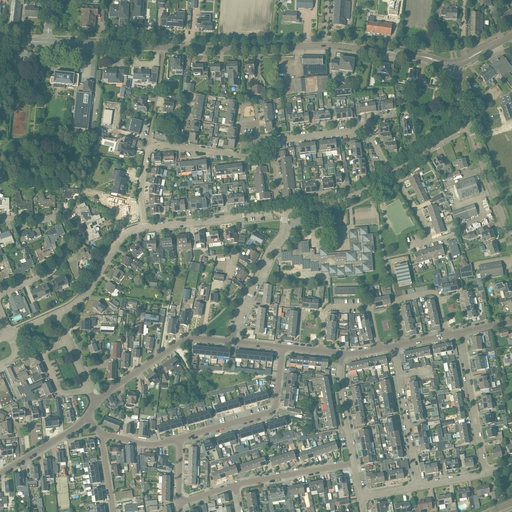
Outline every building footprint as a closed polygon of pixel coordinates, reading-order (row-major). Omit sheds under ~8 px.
[(24,5),(23,0),(7,0),(8,0),(9,0),(6,30),(18,31),(21,4),(24,5)] [(138,0),(133,0),(132,17),(135,18),(135,22),(133,22),(133,23),(133,28),(142,29),(142,24),(142,22),(144,22),(145,18),(143,18),(144,0),(143,0),(138,0)] [(312,0),(296,0),(296,8),(312,9),(312,0)] [(381,0),(382,1),(390,2),(388,15),(398,16),(399,2),(392,1),(392,0),(381,0)] [(350,2),(335,1),(333,25),(345,26),(345,19),(349,20),(350,2)] [(127,2),(119,2),(119,6),(110,6),(109,17),(119,17),(119,20),(122,20),(122,25),(128,25),(128,20),(129,5),(127,5),(127,2)] [(98,7),(82,6),(82,15),(85,15),(84,27),(83,27),(94,28),(95,14),(97,14),(98,7)] [(511,20),(511,14),(508,6),(503,8),(505,14),(500,16),(503,24),(511,20)] [(35,7),(26,7),(25,17),(32,17),(38,17),(37,17),(38,17),(39,10),(34,10),(35,7)] [(457,10),(441,10),(441,16),(445,16),(445,20),(457,20),(457,10)] [(470,32),(470,37),(479,38),(480,31),(482,31),(482,25),(480,25),(480,11),(471,11),(470,32)] [(161,23),(160,27),(165,27),(165,26),(166,26),(166,30),(172,30),(172,27),(176,28),(176,26),(176,21),(177,21),(177,15),(177,12),(177,15),(172,15),(172,18),(168,17),(168,19),(161,19),(161,23)] [(176,21),(176,26),(176,28),(179,28),(179,29),(183,29),(183,22),(185,22),(185,12),(177,12),(177,15),(177,21),(176,21)] [(296,13),(283,13),(283,21),(284,21),(290,21),(290,22),(296,22),(296,23),(299,23),(299,20),(296,19),(296,13)] [(391,36),(392,24),(377,22),(377,23),(374,23),(374,18),(368,17),(366,33),(373,34),(373,35),(375,35),(376,34),(391,36)] [(197,19),(197,24),(200,25),(200,29),(204,29),(203,31),(212,31),(212,25),(210,25),(210,19),(197,19)] [(302,63),(302,66),(305,66),(305,64),(312,65),(312,56),(308,56),(305,56),(302,56),(302,57),(302,63)] [(312,56),(312,65),(319,65),(319,66),(323,66),(323,63),(323,58),(323,56),(320,56),(317,56),(312,56)] [(511,68),(502,56),(485,70),(490,76),(492,75),(494,78),(492,79),(499,74),(502,78),(511,70),(511,68)] [(179,58),(175,58),(171,58),(171,63),(171,66),(171,71),(176,71),(175,75),(181,75),(182,75),(183,71),(183,66),(183,64),(183,59),(179,58)] [(354,60),(341,58),(340,61),(332,60),(330,71),(339,72),(339,71),(348,72),(348,74),(352,75),(352,72),(353,72),(354,60)] [(238,73),(237,63),(227,64),(227,63),(226,63),(227,74),(228,74),(229,86),(239,86),(239,73),(238,73)] [(254,70),(254,63),(245,63),(245,70),(244,70),(244,74),(249,74),(249,77),(249,78),(255,78),(255,70),(254,70)] [(389,65),(381,64),(380,69),(375,69),(374,75),(374,77),(383,78),(387,79),(387,78),(391,78),(392,70),(388,70),(389,65)] [(203,69),(203,66),(193,66),(193,74),(201,74),(201,78),(207,78),(207,69),(203,69)] [(220,66),(211,66),(211,72),(215,72),(215,78),(219,78),(219,72),(220,72),(220,66)] [(104,75),(104,79),(112,80),(111,83),(122,84),(122,75),(122,74),(118,74),(116,74),(116,70),(112,69),(112,71),(104,70),(104,75)] [(134,70),(133,79),(141,80),(141,81),(141,82),(142,83),(143,83),(144,83),(145,83),(145,82),(145,80),(149,80),(149,83),(156,84),(158,75),(150,73),(150,71),(141,71),(134,71),(134,70)] [(410,71),(409,79),(416,80),(415,83),(428,85),(429,78),(417,76),(417,72),(414,72),(414,71),(412,70),(411,71),(410,71)] [(492,80),(492,79),(494,78),(492,75),(490,76),(485,70),(479,75),(486,84),(492,79),(492,80)] [(64,74),(55,73),(54,78),(51,78),(51,84),(54,84),(53,88),(65,89),(65,86),(77,87),(79,75),(64,74)] [(92,95),(91,94),(91,93),(92,93),(93,83),(84,82),(83,92),(84,92),(84,94),(76,93),(73,128),(88,130),(92,95)] [(352,95),(351,85),(335,87),(336,96),(352,95)] [(261,88),(261,87),(253,87),(253,95),(265,95),(265,88),(261,88)] [(503,97),(501,91),(491,94),(493,100),(503,97)] [(511,119),(511,95),(511,94),(500,98),(508,121),(511,119)] [(386,102),(386,97),(378,98),(378,101),(379,108),(382,108),(382,111),(388,111),(386,102)] [(134,105),(134,108),(134,109),(136,110),(137,110),(137,111),(146,112),(147,105),(145,105),(146,99),(140,98),(139,104),(138,104),(137,104),(135,104),(134,105)] [(165,99),(163,108),(165,108),(164,112),(170,113),(170,109),(173,110),(174,105),(176,106),(177,104),(178,104),(179,99),(173,98),(172,101),(165,99)] [(386,102),(388,111),(393,110),(396,109),(395,98),(389,99),(390,101),(386,102)] [(264,112),(274,111),(275,111),(274,104),(271,105),(271,101),(260,102),(261,110),(263,109),(264,112)] [(375,103),(370,103),(371,113),(376,112),(376,108),(379,108),(378,101),(375,101),(375,103)] [(359,103),(356,104),(357,114),(360,114),(365,113),(364,102),(362,102),(362,104),(359,105),(359,103)] [(324,112),(325,121),(325,120),(327,120),(327,121),(331,121),(330,117),(333,117),(332,110),(331,103),(328,104),(328,108),(326,108),(327,112),(324,112)] [(346,109),(347,119),(353,118),(356,118),(354,105),(348,105),(349,106),(349,109),(346,109)] [(342,119),(340,110),(340,107),(335,108),(335,109),(332,110),(333,117),(336,116),(336,120),(342,119)] [(104,110),(102,124),(110,126),(113,112),(104,110)] [(201,118),(201,115),(193,114),(192,120),(203,122),(203,119),(201,118)] [(138,134),(141,121),(132,119),(129,132),(138,134)] [(410,121),(400,122),(401,127),(403,126),(403,130),(404,135),(411,134),(409,125),(410,125),(410,121)] [(191,128),(199,130),(200,123),(192,122),(191,128)] [(378,134),(380,134),(389,133),(388,123),(379,124),(380,127),(378,128),(378,134)] [(272,124),(265,124),(266,132),(270,131),(270,132),(275,132),(275,128),(272,129),(272,124)] [(91,128),(87,144),(91,146),(96,130),(91,128)] [(229,128),(228,134),(236,136),(237,129),(229,128)] [(169,134),(156,132),(155,138),(167,140),(169,134)] [(391,133),(389,133),(380,134),(381,141),(383,140),(383,144),(392,142),(391,133)] [(195,140),(196,136),(190,135),(189,142),(192,142),(192,143),(197,144),(198,140),(195,140)] [(121,153),(120,154),(132,157),(134,149),(130,148),(132,140),(126,138),(124,144),(119,143),(117,152),(121,153)] [(234,149),(235,142),(227,141),(224,140),(223,148),(230,149),(230,148),(234,149)] [(336,140),(330,141),(332,152),(337,152),(337,156),(341,155),(340,148),(337,148),(336,140)] [(348,142),(349,146),(350,145),(351,151),(361,149),(360,148),(361,147),(361,144),(360,144),(359,144),(359,141),(355,142),(348,142)] [(396,142),(392,142),(383,144),(385,143),(386,150),(388,150),(388,153),(397,152),(396,147),(396,142)] [(300,156),(305,155),(304,144),(298,145),(299,153),(296,153),(297,160),(301,160),(300,156)] [(164,158),(161,158),(161,153),(154,154),(154,164),(161,163),(161,166),(164,165),(164,163),(164,158)] [(173,153),(163,153),(164,158),(164,163),(171,163),(171,165),(174,165),(173,153)] [(441,160),(439,157),(432,162),(437,168),(442,165),(444,168),(449,165),(444,158),(441,160)] [(467,168),(464,159),(452,163),(453,167),(459,165),(460,170),(467,168)] [(206,161),(201,162),(202,172),(207,171),(207,172),(210,172),(210,166),(207,166),(206,161)] [(180,169),(177,169),(178,176),(181,175),(181,174),(186,173),(185,168),(185,163),(180,164),(180,163),(180,169)] [(239,165),(236,165),(237,174),(240,174),(240,176),(246,176),(245,163),(239,164),(239,165)] [(221,176),(220,166),(212,167),(213,177),(221,176)] [(158,176),(157,179),(159,179),(162,180),(164,180),(164,177),(162,177),(164,170),(162,170),(154,168),(153,175),(158,176)] [(124,173),(117,171),(116,178),(117,179),(114,188),(116,188),(114,194),(123,196),(127,180),(122,179),(124,173)] [(336,184),(337,185),(339,185),(339,184),(342,183),(342,181),(345,180),(345,179),(344,174),(335,175),(336,177),(336,184)] [(411,186),(412,185),(420,182),(417,175),(408,179),(411,186)] [(336,177),(333,178),(332,176),(327,177),(327,180),(329,190),(331,190),(331,189),(334,188),(333,184),(336,184),(336,177)] [(322,179),(318,179),(319,186),(322,186),(323,190),(326,189),(326,190),(329,190),(327,177),(321,177),(322,179)] [(156,185),(155,188),(160,189),(162,190),(163,186),(161,186),(162,180),(159,179),(157,179),(152,178),(151,184),(156,185)] [(479,194),(473,178),(455,184),(460,200),(479,194)] [(316,183),(310,184),(312,194),(314,194),(314,193),(317,193),(316,187),(319,186),(318,179),(315,180),(316,183)] [(412,185),(411,186),(414,192),(423,188),(426,187),(424,183),(421,184),(420,182),(412,185)] [(239,204),(241,203),(241,205),(245,204),(244,201),(246,200),(245,189),(246,189),(245,185),(245,184),(242,184),(242,190),(243,195),(241,195),(238,195),(239,204)] [(312,194),(310,184),(302,185),(303,192),(306,191),(306,194),(309,194),(309,195),(312,194)] [(50,198),(50,200),(45,200),(45,198),(44,198),(44,194),(43,194),(43,190),(42,190),(42,185),(38,185),(38,190),(38,206),(43,206),(45,206),(45,208),(50,208),(50,210),(55,209),(55,198),(55,196),(50,196),(50,198)] [(68,186),(63,186),(62,203),(66,204),(66,198),(67,198),(67,199),(71,199),(71,196),(73,196),(73,194),(77,195),(78,190),(68,189),(68,186)] [(160,198),(162,198),(162,196),(159,195),(160,189),(155,188),(150,187),(149,194),(154,195),(153,198),(160,198)] [(417,199),(426,194),(423,188),(414,192),(417,199)] [(213,208),(218,207),(217,198),(212,198),(211,191),(208,191),(209,194),(210,203),(212,203),(213,208)] [(20,196),(20,192),(15,192),(15,204),(15,209),(20,208),(22,208),(22,210),(27,210),(27,212),(32,212),(32,207),(32,200),(27,200),(27,202),(22,202),(22,200),(21,200),(21,196),(20,196)] [(228,192),(225,192),(225,198),(227,198),(228,200),(228,205),(230,205),(230,206),(234,206),(234,204),(233,196),(232,192),(230,193),(228,192)] [(204,199),(201,199),(202,209),(202,211),(205,210),(206,210),(207,210),(207,203),(210,203),(209,194),(208,194),(204,195),(204,199)] [(426,194),(417,199),(421,205),(429,201),(426,194)] [(126,200),(106,195),(106,196),(109,196),(107,202),(107,203),(116,205),(116,206),(122,207),(123,213),(121,213),(121,218),(127,218),(127,213),(129,213),(129,207),(128,207),(128,206),(129,206),(129,205),(127,206),(126,200)] [(190,199),(187,199),(188,206),(191,205),(191,210),(197,210),(195,196),(190,197),(190,199)] [(0,208),(4,209),(4,210),(9,210),(9,198),(4,198),(4,200),(0,200),(0,208)] [(153,198),(149,199),(150,205),(155,205),(156,208),(161,207),(163,207),(162,204),(163,204),(162,201),(160,201),(160,198),(153,198)] [(184,201),(179,202),(180,212),(186,211),(185,206),(188,206),(187,199),(184,200),(184,201)] [(180,212),(179,202),(174,202),(174,201),(171,201),(171,207),(174,207),(175,212),(180,212)] [(84,221),(86,225),(104,218),(101,219),(99,215),(96,217),(95,216),(92,217),(92,216),(90,217),(88,212),(90,212),(88,207),(86,207),(85,203),(77,206),(78,210),(77,211),(79,216),(80,215),(82,220),(84,219),(85,221),(84,221)] [(432,206),(427,208),(428,211),(429,215),(431,214),(439,212),(442,211),(441,207),(437,208),(436,205),(432,206)] [(455,223),(478,215),(474,205),(452,213),(455,223)] [(439,212),(429,215),(432,221),(441,218),(439,212)] [(104,218),(86,225),(88,229),(89,231),(87,232),(89,236),(87,237),(89,242),(100,238),(98,233),(96,233),(95,229),(96,228),(96,227),(99,226),(99,225),(103,223),(102,222),(105,221),(104,218)] [(443,225),(441,218),(432,221),(434,228),(443,225)] [(65,234),(61,225),(49,230),(52,236),(49,237),(49,236),(52,245),(55,244),(55,242),(57,241),(56,240),(59,239),(58,237),(65,234)] [(443,225),(434,228),(436,235),(445,232),(443,225)] [(301,239),(298,239),(298,246),(301,246),(301,250),(302,264),(302,269),(310,268),(311,271),(318,271),(318,272),(319,272),(318,268),(321,267),(321,273),(329,272),(329,277),(337,277),(337,279),(345,279),(345,276),(363,275),(363,272),(373,271),(371,253),(374,253),(372,235),(367,235),(367,227),(356,228),(356,231),(349,232),(350,252),(327,254),(327,249),(319,250),(319,255),(315,255),(314,249),(309,249),(308,242),(301,242),(301,239)] [(40,233),(39,228),(36,230),(35,229),(33,230),(33,231),(31,231),(30,230),(22,233),(24,239),(28,237),(30,240),(41,236),(40,233)] [(488,232),(486,228),(481,229),(479,230),(475,231),(466,234),(469,240),(477,237),(477,236),(481,235),(482,237),(485,236),(487,241),(495,238),(492,230),(488,232)] [(238,243),(237,234),(233,234),(233,230),(231,231),(231,229),(225,230),(226,231),(225,231),(226,240),(231,240),(231,244),(238,243)] [(0,242),(3,241),(5,247),(14,243),(12,237),(11,238),(10,236),(11,236),(9,231),(1,234),(0,230),(0,242)] [(218,235),(217,232),(210,233),(210,238),(207,238),(206,234),(206,233),(207,245),(222,243),(221,235),(218,235)] [(199,233),(197,233),(196,233),(196,234),(195,235),(196,245),(201,244),(201,249),(205,249),(203,234),(200,234),(199,233)] [(268,237),(260,233),(258,236),(253,234),(250,239),(255,242),(254,244),(260,247),(263,241),(265,242),(268,237)] [(187,242),(186,236),(177,237),(178,246),(182,246),(182,250),(191,249),(190,240),(190,242),(187,242)] [(50,254),(54,252),(48,237),(45,239),(44,239),(45,243),(46,247),(45,247),(46,249),(41,251),(41,249),(35,251),(40,262),(45,260),(44,258),(49,256),(48,254),(50,254)] [(172,247),(171,239),(162,240),(163,248),(168,247),(168,251),(169,251),(170,260),(176,259),(176,258),(175,247),(172,247)] [(460,255),(455,240),(448,243),(453,257),(460,255)] [(498,247),(496,241),(488,244),(489,247),(488,247),(491,256),(499,253),(496,247),(498,247)] [(147,247),(147,250),(148,250),(149,253),(152,253),(152,255),(153,255),(153,258),(154,258),(155,262),(160,262),(159,260),(159,248),(156,248),(156,242),(147,242),(147,247)] [(140,248),(137,244),(130,249),(132,252),(131,253),(136,258),(145,250),(143,245),(140,248)] [(441,245),(434,247),(438,257),(445,255),(441,245)] [(35,266),(27,246),(23,248),(25,252),(24,252),(26,256),(25,256),(27,260),(25,260),(26,262),(22,264),(21,262),(16,264),(20,275),(25,273),(25,272),(29,270),(29,268),(30,267),(30,268),(35,266)] [(431,259),(438,257),(434,247),(428,249),(431,259)] [(85,253),(83,249),(78,251),(79,253),(74,255),(75,257),(73,258),(73,257),(69,259),(69,260),(68,260),(75,279),(80,277),(78,273),(79,272),(78,269),(79,268),(77,265),(78,264),(77,261),(82,260),(83,262),(88,260),(92,258),(91,255),(89,255),(88,252),(85,253)] [(421,252),(424,262),(431,259),(428,249),(421,252)] [(292,265),(302,264),(301,250),(291,251),(291,252),(281,253),(282,261),(292,260),(292,265)] [(259,255),(251,251),(247,260),(250,261),(254,263),(257,258),(258,258),(259,255)] [(417,264),(424,262),(421,252),(414,254),(417,264)] [(410,265),(408,256),(389,260),(393,278),(397,277),(399,287),(411,284),(408,269),(411,269),(410,266),(411,266),(410,264),(410,265)] [(125,257),(121,264),(125,266),(128,268),(130,263),(140,269),(143,265),(132,258),(130,260),(129,260),(129,259),(128,259),(125,257)] [(0,282),(3,281),(3,279),(8,277),(7,275),(8,275),(9,275),(13,273),(7,258),(2,260),(4,264),(3,264),(5,268),(4,268),(5,270),(0,271),(0,282)] [(191,262),(188,270),(199,273),(200,264),(191,262)] [(503,276),(501,262),(479,266),(480,274),(481,280),(503,276)] [(245,269),(237,263),(236,266),(240,269),(238,273),(232,282),(240,288),(243,283),(242,282),(248,274),(243,271),(245,269)] [(471,264),(460,270),(461,278),(473,277),(471,264)] [(113,279),(112,280),(119,285),(121,282),(120,281),(123,275),(128,278),(128,277),(132,279),(133,277),(130,275),(128,273),(123,270),(122,273),(117,270),(113,277),(113,278),(113,279)] [(68,284),(65,276),(55,280),(57,284),(53,286),(56,292),(61,290),(61,287),(68,284)] [(441,282),(437,283),(438,285),(438,287),(442,286),(443,294),(451,292),(448,282),(448,278),(444,278),(441,279),(441,282)] [(448,282),(451,292),(458,291),(456,283),(457,283),(456,279),(452,280),(452,281),(448,282)] [(504,285),(503,281),(494,284),(495,289),(494,289),(495,293),(503,291),(505,299),(511,297),(511,287),(511,288),(509,284),(504,285)] [(114,286),(109,283),(105,290),(114,296),(117,292),(114,290),(115,289),(120,292),(122,288),(115,284),(114,286)] [(50,293),(47,285),(42,287),(43,287),(31,292),(34,300),(50,293)] [(202,285),(201,290),(204,290),(203,296),(204,296),(208,297),(210,287),(202,285)] [(183,290),(182,299),(189,301),(190,291),(183,290)] [(385,297),(381,298),(383,306),(390,305),(388,296),(391,295),(391,297),(392,297),(390,290),(384,291),(385,297)] [(376,308),(383,306),(381,298),(378,299),(376,293),(370,294),(371,301),(372,301),(371,300),(374,299),(376,308)] [(463,295),(464,301),(472,299),(471,293),(463,294),(463,295)] [(19,296),(8,300),(13,312),(18,310),(25,307),(28,314),(26,314),(27,316),(30,314),(26,302),(24,298),(22,299),(21,299),(19,296)] [(302,309),(310,309),(311,298),(307,298),(307,300),(303,300),(302,309)] [(315,299),(311,298),(310,309),(317,310),(318,301),(315,301),(315,299)] [(511,298),(501,302),(502,308),(508,307),(510,313),(511,312),(511,298)] [(464,301),(466,307),(474,305),(472,299),(464,301)] [(119,303),(114,300),(112,303),(110,301),(108,304),(114,309),(117,311),(119,307),(118,306),(119,304),(118,304),(119,303)] [(428,309),(435,307),(434,301),(434,300),(426,302),(426,303),(428,309)] [(39,311),(36,302),(30,305),(33,313),(39,311)] [(102,306),(98,302),(97,302),(97,303),(93,308),(101,314),(105,309),(102,306)] [(402,314),(410,312),(409,308),(412,308),(411,302),(404,303),(404,304),(404,307),(401,308),(402,314)] [(200,303),(195,303),(194,308),(196,308),(195,315),(201,316),(203,305),(200,305),(200,303)] [(466,307),(467,313),(475,311),(474,308),(477,307),(476,305),(474,305),(466,307)] [(296,309),(290,309),(290,312),(287,311),(286,318),(289,318),(297,319),(298,313),(296,312),(296,309)] [(475,311),(467,313),(468,319),(468,320),(476,318),(476,314),(480,313),(479,311),(475,311)] [(179,312),(178,321),(181,322),(180,325),(187,326),(189,314),(183,312),(183,313),(179,312)] [(327,322),(336,323),(336,319),(339,320),(340,314),(337,314),(337,313),(331,312),(330,316),(329,316),(329,319),(327,318),(327,322)] [(145,314),(145,321),(163,324),(164,317),(145,314)] [(412,318),(403,320),(405,326),(413,325),(412,318)] [(94,320),(89,319),(89,323),(82,322),(82,323),(82,330),(89,331),(89,326),(95,326),(95,324),(98,324),(98,320),(95,320),(94,320)] [(437,319),(430,321),(431,325),(429,325),(430,332),(436,331),(435,327),(440,326),(439,325),(439,323),(440,323),(439,320),(439,319),(438,319),(437,319)] [(169,324),(167,334),(175,335),(177,321),(169,320),(169,324)] [(304,327),(314,329),(316,323),(305,321),(304,327)] [(362,329),(370,328),(368,321),(361,323),(362,329)] [(421,323),(419,323),(413,325),(405,326),(406,333),(409,332),(410,336),(417,335),(416,331),(414,331),(413,328),(417,327),(417,328),(422,327),(421,323)] [(370,328),(362,329),(360,330),(361,336),(364,335),(371,334),(370,328)] [(288,331),(287,337),(285,336),(284,341),(292,341),(292,338),(295,338),(296,331),(288,331)] [(371,334),(364,335),(365,341),(363,342),(363,346),(369,345),(369,341),(372,340),(371,334)] [(152,350),(154,339),(147,338),(145,349),(152,350)] [(95,345),(93,341),(91,342),(92,346),(89,347),(92,355),(98,352),(102,351),(100,347),(101,346),(100,344),(97,345),(98,346),(96,347),(95,345)] [(493,342),(489,342),(490,348),(485,349),(484,347),(481,348),(481,344),(472,345),(473,352),(485,350),(485,353),(481,354),(488,353),(494,352),(493,342)] [(445,344),(446,352),(452,351),(453,351),(451,343),(445,344)] [(434,355),(440,354),(439,346),(433,347),(432,347),(434,355)] [(423,349),(424,357),(430,356),(430,355),(432,355),(431,349),(429,349),(429,348),(428,348),(423,349)] [(423,349),(416,350),(417,354),(418,358),(424,357),(423,349)] [(404,356),(400,356),(400,357),(401,363),(401,364),(401,363),(405,363),(405,361),(409,360),(409,364),(412,363),(412,360),(410,354),(410,352),(407,352),(407,351),(406,351),(404,352),(404,353),(403,353),(404,356)] [(30,362),(25,364),(26,367),(31,365),(32,367),(36,365),(40,363),(36,355),(29,359),(30,362)] [(479,358),(474,359),(476,365),(484,363),(488,363),(487,356),(483,357),(482,357),(479,358)] [(174,357),(168,361),(177,373),(178,375),(184,372),(179,364),(174,357)] [(379,358),(381,366),(384,365),(385,367),(388,366),(387,364),(386,357),(379,358)] [(12,365),(16,376),(26,372),(28,371),(26,367),(25,364),(30,362),(29,359),(28,358),(25,360),(26,362),(24,362),(13,367),(12,365)] [(373,359),(367,361),(369,368),(372,368),(372,370),(375,369),(375,367),(373,359)] [(177,373),(168,361),(163,365),(168,372),(170,370),(174,375),(177,373)] [(446,363),(443,364),(445,373),(456,370),(455,364),(455,362),(450,362),(450,363),(447,363),(446,363)] [(484,363),(476,365),(477,371),(485,370),(485,373),(491,372),(498,371),(497,368),(491,369),(491,368),(485,370),(484,363)] [(18,381),(16,376),(12,365),(6,368),(13,383),(18,381)] [(30,378),(32,384),(43,379),(44,379),(42,374),(45,373),(41,365),(30,370),(32,374),(28,376),(26,372),(16,376),(21,386),(17,388),(20,396),(24,394),(22,388),(27,386),(25,380),(30,378)] [(107,368),(107,370),(108,371),(108,380),(115,380),(116,365),(108,365),(108,367),(107,368)] [(457,377),(456,370),(445,373),(446,379),(457,377)] [(478,381),(477,381),(478,385),(479,385),(492,382),(491,376),(492,376),(498,375),(498,371),(491,372),(485,373),(486,377),(478,378),(478,381)] [(153,372),(145,378),(147,380),(150,384),(158,379),(156,376),(153,372)] [(410,382),(409,382),(409,384),(410,390),(418,389),(421,388),(421,385),(420,382),(416,382),(415,377),(409,378),(410,382)] [(458,383),(457,377),(446,379),(447,385),(451,384),(458,383)] [(321,386),(329,384),(328,378),(320,379),(321,386)] [(0,404),(2,408),(13,403),(5,384),(3,379),(2,379),(2,380),(0,380),(0,404)] [(27,401),(28,401),(30,401),(36,401),(32,392),(42,388),(46,397),(39,400),(47,400),(53,399),(51,395),(53,394),(49,383),(45,384),(43,379),(22,388),(27,401)] [(380,382),(381,389),(390,387),(389,381),(380,382)] [(492,382),(479,385),(480,391),(489,390),(489,393),(495,392),(501,391),(501,388),(493,389),(492,382)] [(352,395),(360,394),(364,393),(362,385),(358,385),(358,387),(351,388),(352,395)] [(262,387),(259,388),(259,389),(263,401),(269,399),(267,392),(264,393),(262,387)] [(383,395),(391,394),(390,387),(381,389),(383,395)] [(257,392),(254,393),(257,403),(263,401),(259,389),(257,392)] [(136,393),(128,392),(127,404),(126,404),(126,407),(127,408),(131,408),(133,407),(133,405),(135,405),(135,401),(136,401),(136,393)] [(254,393),(248,395),(251,404),(257,403),(254,393)] [(119,410),(124,409),(124,394),(120,397),(122,401),(117,404),(113,395),(108,398),(112,406),(112,407),(114,410),(115,410),(116,411),(119,410)] [(384,402),(386,401),(392,400),(391,394),(383,395),(381,396),(382,398),(383,398),(384,402)] [(324,405),(332,403),(331,396),(323,398),(324,405)] [(55,428),(59,427),(58,421),(62,420),(62,415),(59,399),(55,400),(57,413),(57,416),(58,418),(56,418),(56,416),(55,415),(51,415),(51,422),(52,427),(52,428),(53,428),(53,427),(55,427),(55,428)] [(232,402),(234,409),(240,407),(238,400),(232,402)] [(386,401),(384,402),(382,402),(383,405),(384,404),(385,408),(385,409),(394,407),(395,407),(394,402),(393,402),(392,400),(386,401)] [(412,403),(414,409),(422,407),(421,404),(425,403),(425,400),(412,403)] [(69,408),(68,403),(64,404),(65,409),(68,423),(74,422),(71,408),(69,408)] [(220,403),(214,404),(216,414),(222,412),(220,405),(220,403)] [(38,418),(40,418),(39,406),(39,410),(37,410),(37,408),(33,408),(33,411),(31,412),(32,420),(39,419),(38,418)] [(379,409),(376,410),(377,413),(380,413),(380,412),(385,411),(386,415),(388,415),(388,417),(392,416),(392,414),(395,413),(396,413),(396,409),(394,409),(394,407),(385,409),(385,408),(379,409)] [(204,408),(202,408),(203,414),(205,420),(211,419),(209,412),(206,413),(204,408)] [(464,413),(456,415),(457,418),(455,418),(455,421),(465,420),(465,419),(464,413)] [(507,424),(506,419),(506,415),(502,416),(503,421),(496,423),(495,419),(492,420),(491,416),(485,417),(486,425),(490,424),(490,427),(503,425),(506,425),(506,424),(507,424)] [(177,417),(174,418),(175,422),(177,429),(183,427),(181,420),(178,421),(177,417)] [(364,418),(357,420),(358,426),(366,425),(365,421),(370,420),(370,417),(364,418)] [(388,424),(384,425),(385,428),(388,427),(397,425),(396,419),(393,419),(393,417),(387,418),(387,420),(388,424)] [(121,423),(106,418),(103,426),(118,431),(121,423)] [(279,420),(282,430),(284,429),(283,427),(287,426),(285,419),(279,420)] [(279,420),(273,422),(275,429),(281,427),(282,430),(279,420)] [(433,425),(437,425),(438,430),(441,429),(439,421),(433,422),(433,425)] [(138,422),(137,429),(139,429),(138,438),(146,439),(147,438),(148,438),(149,433),(147,432),(148,429),(148,424),(140,423),(138,422)] [(272,430),(275,429),(273,422),(267,424),(269,431),(270,434),(273,433),(272,430)] [(335,422),(328,423),(329,431),(337,430),(335,422)] [(165,432),(163,425),(157,427),(159,434),(165,432)] [(262,425),(256,427),(258,434),(264,432),(262,425)] [(389,430),(386,431),(387,434),(389,433),(389,434),(396,432),(398,432),(397,425),(388,427),(389,430)] [(418,433),(426,432),(425,425),(417,427),(418,433)] [(258,434),(256,427),(251,429),(253,438),(259,437),(258,434)] [(11,435),(11,428),(3,429),(3,435),(0,435),(0,438),(0,439),(4,439),(9,439),(8,435),(11,435)] [(251,429),(245,430),(247,437),(252,436),(253,439),(253,438),(251,429)] [(488,434),(489,438),(495,437),(496,440),(502,439),(501,432),(495,433),(494,429),(487,431),(486,431),(487,435),(488,434)] [(247,437),(245,430),(239,432),(241,439),(247,437)] [(368,430),(359,432),(360,439),(369,437),(368,430)] [(290,436),(284,437),(285,440),(285,441),(287,440),(292,439),(294,438),(293,434),(292,431),(289,432),(290,436)] [(398,432),(396,432),(389,434),(391,440),(399,438),(399,436),(400,435),(400,432),(398,432)] [(228,435),(230,442),(236,440),(234,433),(228,435)] [(222,437),(216,439),(217,443),(218,446),(221,445),(224,444),(222,437)] [(361,445),(370,444),(369,437),(360,439),(361,445)] [(469,443),(468,437),(460,439),(461,442),(457,443),(457,446),(469,444),(469,443)] [(399,438),(391,440),(392,447),(394,446),(400,445),(399,438)] [(419,446),(420,446),(429,444),(427,438),(419,439),(420,442),(418,442),(419,446)] [(210,440),(203,442),(205,449),(206,452),(212,451),(215,461),(219,459),(217,453),(216,448),(215,444),(212,445),(210,440)] [(95,448),(94,441),(86,442),(87,448),(83,449),(84,453),(91,452),(91,448),(95,448)] [(440,447),(437,448),(438,452),(446,450),(444,441),(442,442),(439,442),(440,447)] [(447,441),(444,441),(446,450),(454,449),(453,445),(448,446),(447,441)] [(80,450),(79,443),(72,444),(71,444),(72,451),(73,455),(77,454),(76,450),(80,450)] [(189,454),(196,454),(197,448),(202,447),(201,443),(193,445),(193,448),(189,448),(189,454)] [(329,444),(332,452),(338,450),(335,443),(329,444)] [(6,448),(7,456),(13,455),(13,452),(19,451),(18,446),(15,446),(15,444),(11,444),(12,447),(6,448)] [(326,454),(332,452),(329,444),(323,446),(326,454)] [(370,444),(361,445),(362,452),(366,451),(371,450),(370,444)] [(243,445),(240,446),(242,453),(249,451),(248,447),(244,449),(243,445)] [(502,456),(498,445),(495,446),(496,450),(491,451),(493,459),(502,456)] [(120,446),(110,446),(110,452),(118,452),(118,455),(120,455),(120,458),(121,461),(118,461),(117,461),(117,464),(122,463),(124,463),(124,458),(123,450),(120,450),(120,446)] [(131,446),(126,447),(126,452),(127,463),(127,464),(133,464),(133,468),(135,468),(135,474),(141,474),(141,471),(140,467),(140,455),(138,456),(138,463),(135,463),(134,451),(134,446),(131,446)] [(326,454),(323,446),(317,448),(320,456),(326,454)] [(311,450),(314,458),(320,456),(317,448),(311,450)] [(258,450),(255,451),(256,453),(258,460),(261,467),(267,466),(264,458),(260,459),(258,450)] [(306,452),(308,460),(314,458),(311,450),(306,452)] [(392,459),(389,460),(390,463),(400,461),(401,461),(401,458),(403,458),(402,451),(393,453),(394,457),(392,459)] [(63,452),(56,453),(57,460),(56,460),(57,464),(65,463),(65,459),(65,458),(63,459),(63,452)] [(288,454),(290,462),(296,460),(294,452),(288,454)] [(308,460),(306,452),(299,454),(302,462),(308,460)] [(141,455),(140,455),(140,467),(146,467),(147,467),(146,462),(155,462),(154,455),(150,455),(150,454),(148,454),(144,454),(144,455),(141,455)] [(282,456),(284,463),(290,462),(288,454),(282,456)] [(460,455),(461,461),(461,463),(464,462),(465,468),(473,466),(472,459),(465,460),(464,454),(460,455)] [(167,457),(160,456),(159,463),(158,463),(157,469),(168,471),(168,470),(171,471),(172,467),(169,467),(169,464),(166,464),(166,462),(165,462),(166,461),(167,457)] [(278,465),(275,456),(269,458),(272,467),(278,465)] [(278,465),(284,463),(282,456),(276,458),(275,456),(278,465)] [(368,457),(364,458),(365,465),(373,463),(372,457),(368,457)] [(43,465),(43,467),(43,468),(43,469),(44,470),(45,470),(45,477),(50,476),(50,479),(54,479),(53,473),(53,470),(51,470),(50,460),(49,460),(49,458),(46,459),(46,460),(44,460),(44,464),(43,464),(43,465)] [(452,470),(458,469),(456,458),(453,458),(454,461),(451,461),(450,459),(452,470)] [(450,459),(444,460),(444,463),(445,466),(446,471),(448,471),(448,472),(452,471),(452,470),(450,459)] [(258,460),(252,462),(255,469),(261,467),(258,460)] [(401,461),(400,461),(401,466),(398,466),(399,471),(395,471),(397,480),(404,479),(402,470),(402,468),(408,466),(407,460),(401,461)] [(249,471),(255,469),(252,462),(246,464),(249,471)] [(88,472),(98,470),(97,465),(98,465),(89,466),(88,463),(83,464),(84,469),(87,468),(88,472)] [(117,467),(114,468),(115,478),(120,477),(121,477),(120,471),(124,470),(124,469),(124,463),(117,464),(117,467)] [(423,463),(419,463),(421,473),(425,472),(425,475),(432,474),(430,465),(424,466),(423,463)] [(243,473),(249,471),(246,464),(240,466),(243,473)] [(235,466),(229,468),(232,476),(238,474),(235,466)] [(38,481),(37,467),(31,468),(31,475),(34,475),(34,479),(27,480),(27,481),(28,482),(28,488),(37,488),(37,482),(38,481)] [(226,478),(232,476),(229,468),(223,470),(226,478)] [(218,472),(220,480),(226,478),(223,470),(218,472)] [(397,480),(395,471),(389,472),(390,481),(397,480)] [(220,480),(218,472),(212,474),(214,482),(220,480)] [(371,485),(378,483),(376,475),(373,475),(372,473),(366,474),(367,480),(370,480),(371,485)] [(17,475),(16,475),(17,487),(17,491),(24,491),(24,495),(29,495),(28,488),(28,482),(24,483),(23,475),(21,475),(21,474),(17,475)] [(337,485),(346,484),(345,477),(343,478),(342,474),(336,476),(337,485)] [(383,474),(376,475),(378,483),(384,482),(383,474)] [(99,476),(89,478),(85,478),(86,479),(82,480),(83,482),(86,481),(89,480),(90,485),(100,483),(99,476)] [(329,504),(329,500),(327,490),(324,490),(322,481),(316,483),(317,491),(318,494),(324,493),(325,497),(324,497),(325,498),(326,504),(329,504)] [(12,482),(5,483),(6,488),(6,493),(8,493),(9,493),(10,498),(15,497),(15,492),(13,492),(12,487),(12,482)] [(309,484),(310,493),(317,491),(316,483),(309,484)] [(339,492),(347,491),(346,484),(337,485),(339,492)] [(302,494),(302,497),(304,497),(304,496),(305,496),(303,485),(296,486),(298,495),(302,494)] [(473,499),(474,503),(478,503),(477,499),(482,498),(482,495),(490,493),(488,485),(484,486),(484,487),(477,488),(476,488),(477,495),(473,496),(473,499)] [(288,495),(290,511),(294,510),(293,504),(292,500),(294,499),(294,496),(298,495),(296,486),(289,487),(291,495),(288,496),(288,495)] [(277,490),(279,501),(285,500),(287,511),(290,511),(288,495),(284,496),(283,488),(281,489),(280,487),(276,488),(276,490),(277,490)] [(470,497),(468,489),(458,491),(459,499),(470,497)] [(269,505),(270,511),(280,511),(280,510),(276,511),(276,510),(274,511),(273,508),(272,503),(279,501),(277,490),(276,490),(270,491),(272,501),(269,501),(269,505)] [(140,500),(140,498),(140,496),(133,497),(132,491),(126,492),(121,493),(121,497),(121,498),(122,499),(131,498),(132,501),(140,500)] [(335,499),(329,500),(329,504),(333,503),(335,503),(339,502),(348,500),(348,497),(347,491),(339,492),(340,499),(335,499)] [(247,502),(256,500),(255,493),(246,495),(247,502)] [(147,501),(146,495),(144,495),(146,506),(157,505),(157,501),(147,501)] [(229,502),(228,495),(220,496),(216,497),(217,500),(221,499),(221,503),(229,502)] [(452,503),(450,495),(438,497),(439,506),(440,509),(445,508),(445,505),(450,504),(452,503)] [(415,511),(418,511),(420,511),(432,510),(430,498),(425,499),(425,501),(418,502),(419,508),(414,509),(415,511)] [(140,500),(132,501),(132,505),(124,506),(125,511),(133,511),(138,511),(137,507),(144,506),(143,499),(140,500)] [(208,508),(216,507),(214,500),(211,501),(211,503),(207,504),(208,508)] [(256,500),(247,502),(248,508),(257,507),(256,500)] [(386,503),(386,502),(375,504),(376,509),(372,510),(372,511),(386,511),(385,507),(384,503),(386,503)] [(409,511),(410,511),(409,503),(401,505),(400,504),(395,505),(396,510),(396,511),(409,511)]
